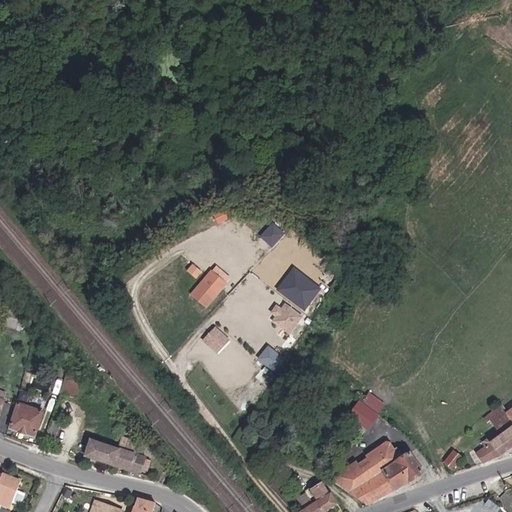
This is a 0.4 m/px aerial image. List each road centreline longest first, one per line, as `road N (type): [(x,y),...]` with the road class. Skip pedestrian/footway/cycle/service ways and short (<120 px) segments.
road 1 (unclassified): [(0,135),(118,294)]
road 2 (unclassified): [(173,362),(301,511)]
road 3 (tertiary): [(511,464),(372,511)]
road 4 (tertiary): [(192,511),(181,500),(59,471)]
